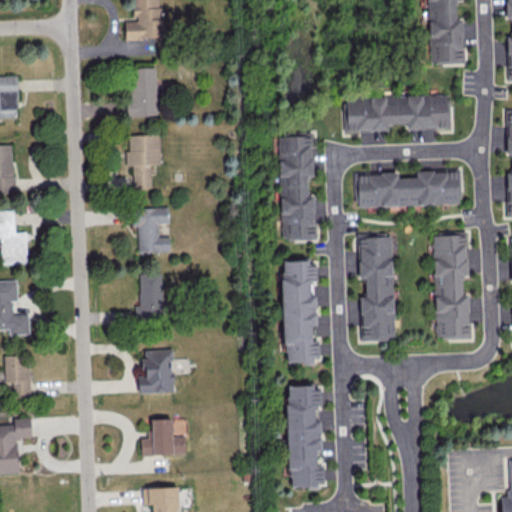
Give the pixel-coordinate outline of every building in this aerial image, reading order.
[(123,21),(124,39),(162,37),(161,7),(157,7),(156,0),(132,0),(133,20),(123,21)] [(463,63),(462,18),(455,18),(454,0),(460,0),(426,0),(428,63),(463,63)] [(125,95),(126,115),(156,115),(155,66),(129,67),(130,95),(125,95)] [(15,75),(0,74),(0,116),(16,116),(15,75)] [(448,128),(447,94),(343,96),(343,130),(387,130),(387,123),(405,123),(405,128),(448,128)] [(125,135),(126,165),(131,165),(132,188),(150,187),(149,163),(159,163),(158,133),(125,135)] [(277,135),(280,239),(314,238),(313,194),(307,194),(306,176),(312,176),(312,168),(323,168),(323,158),(312,159),(311,134),(277,135)] [(0,143),(0,192),(13,192),(11,143),(0,143)] [(356,206),(459,203),(458,169),(414,170),(414,177),(398,177),(397,171),(355,172),(356,206)] [(168,250),(168,235),(157,236),(157,222),(167,222),(167,206),(131,207),(132,226),(136,226),(137,251),(168,250)] [(0,263),(26,263),(25,231),(13,232),(13,210),(0,209),(0,263)] [(431,233),(434,338),(469,337),(467,291),(461,292),(460,277),(466,277),(465,232),(431,233)] [(391,234),(357,235),(358,277),(364,277),(364,295),(359,296),(360,339),(393,339),(391,234)] [(281,260),(282,362),(316,362),(316,340),(310,340),(310,325),(315,325),(315,295),(308,296),(308,283),(315,283),(315,260),(281,260)] [(138,305),(134,305),(133,318),(161,319),(162,273),(139,272),(138,305)] [(0,279),(0,328),(8,328),(8,333),(28,333),(27,313),(11,313),(10,300),(16,300),(15,279),(0,279)] [(140,392),(173,391),(171,348),(138,349),(140,392)] [(12,395),(28,395),(27,354),(2,354),(3,381),(11,381),(12,395)] [(285,386),(287,487),(321,487),(321,464),(315,464),(315,449),(320,449),(319,420),(313,420),(313,408),(319,408),(319,385),(285,386)] [(0,472),(17,472),(16,436),(30,436),(29,416),(10,417),(11,423),(0,423),(0,472)] [(140,455),(184,454),(183,435),(171,435),(170,417),(149,418),(150,436),(139,436),(140,455)] [(511,498),(501,498),(501,511),(511,511),(511,459),(510,460),(511,498)] [(150,511),(176,511),(176,486),(146,487),(147,503),(151,503),(150,511)]
